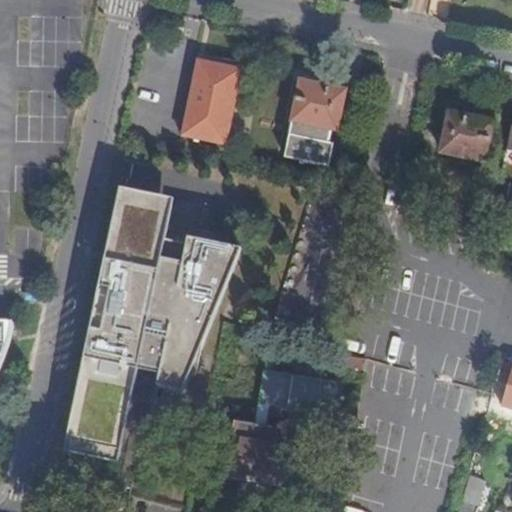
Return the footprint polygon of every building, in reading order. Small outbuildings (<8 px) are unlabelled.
[(183,142),(209,148),(225,72),(200,66),(183,142)] [(225,72),(209,148),(229,153),(234,129),(227,128),(230,115),(236,117),(245,76),(225,72)] [(347,98),(302,88),(286,164),(330,174),(335,150),(330,149),(333,135),(339,137),(347,98)] [(227,128),(234,129),(236,117),(230,115),(227,128)] [(496,127),(451,118),(443,158),(488,166),(496,127)] [(131,193),(79,466),(135,478),(155,382),(177,387),(174,400),(200,406),(265,264),(205,248),(200,275),(177,269),(190,205),(131,193)] [(0,390),(1,389),(8,379),(18,357),(24,341),(24,338),(28,322),(0,321),(0,390)] [(345,371),(366,376),(367,364),(348,358),(345,371)] [(511,369),(503,367),(497,388),(511,392),(511,369)] [(289,435),(237,427),(234,444),(229,444),(225,474),(285,483),(290,453),(286,452),(289,435)] [(191,511),(207,511),(210,498),(194,496),(191,511)]
